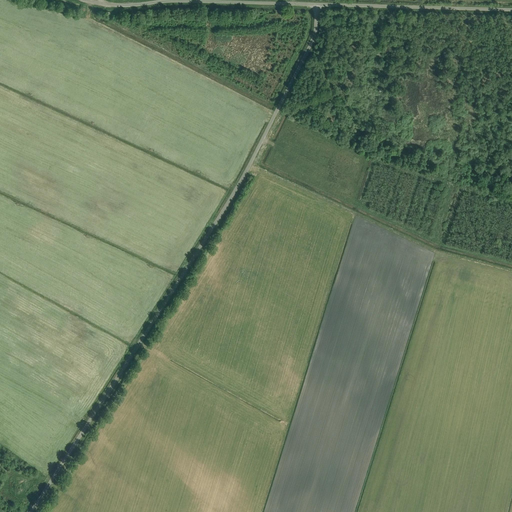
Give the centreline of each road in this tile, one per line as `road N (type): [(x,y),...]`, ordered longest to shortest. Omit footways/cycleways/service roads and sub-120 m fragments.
road 1 (unclassified): [(29,511),(233,193),(313,39),(316,4)]
road 2 (unclassified): [(81,0),(316,4)]
road 3 (unclassified): [(511,10),(316,4)]
